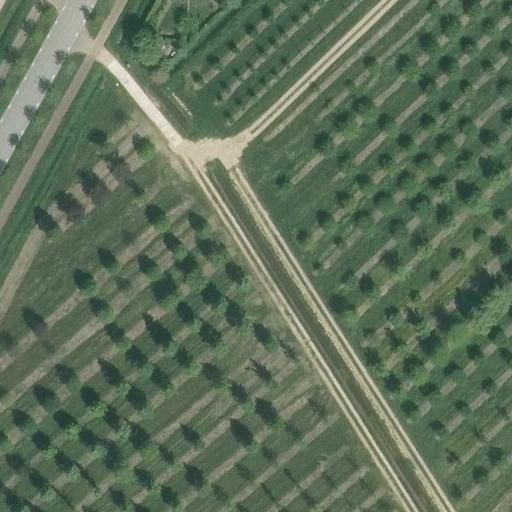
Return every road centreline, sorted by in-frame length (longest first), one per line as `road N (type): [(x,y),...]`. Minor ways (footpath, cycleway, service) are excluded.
road 1 (track): [(65,34),(117,68),(187,160),(416,511)]
road 2 (track): [(456,511),(227,159),(209,148),(187,160)]
road 3 (track): [(221,152),(387,0)]
road 4 (secondary): [(0,157),(84,0)]
